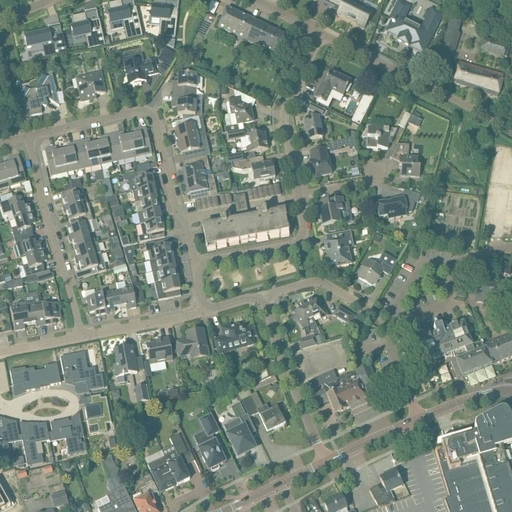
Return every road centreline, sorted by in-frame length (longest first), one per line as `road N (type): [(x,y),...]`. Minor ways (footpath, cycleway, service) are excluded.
road 1 (residential): [(201,263),(154,109),(34,141)]
road 2 (residential): [(326,30),(511,126)]
road 3 (tertiary): [(324,463),(462,400),(511,393)]
road 4 (residential): [(82,334),(34,141)]
road 5 (unclassified): [(324,463),(261,294)]
road 6 (residential): [(303,194),(291,111),(326,30)]
road 7 (residential): [(201,263),(305,242),(303,194)]
road 8 (residential): [(82,334),(205,307)]
